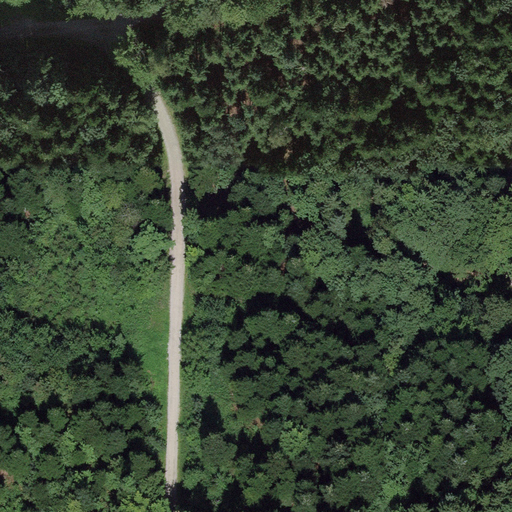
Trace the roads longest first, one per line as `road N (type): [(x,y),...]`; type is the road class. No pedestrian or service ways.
road 1 (track): [(72,25),(138,70),(166,132),(179,208),(170,511)]
road 2 (track): [(244,0),(72,25)]
